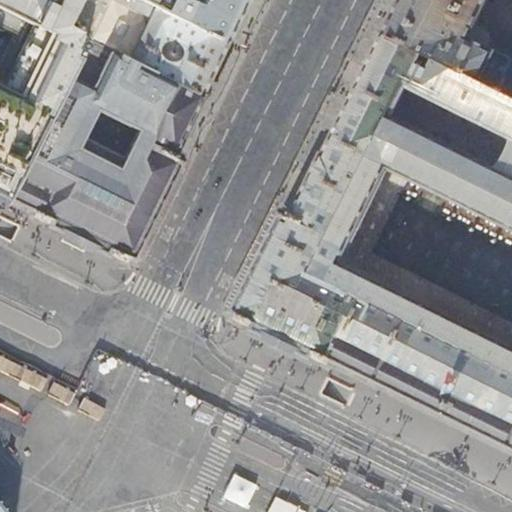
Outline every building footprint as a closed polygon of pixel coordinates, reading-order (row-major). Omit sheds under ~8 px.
[(0,0),(0,205),(25,220),(26,216),(92,53),(38,26),(53,0),(0,0)] [(203,31),(142,0),(53,0),(38,26),(92,53),(200,92),(209,71),(223,41),(203,31)] [(223,41),(224,40),(243,0),(142,0),(203,31),(223,41)] [(511,0),(402,0),(386,34),(511,97),(511,0)] [(511,97),(386,34),(325,157),(323,156),(304,193),(294,215),(291,213),(290,216),(282,212),(232,314),(240,317),(238,320),(253,328),(251,332),(316,364),(318,359),(333,367),(334,364),(443,418),(511,452),(511,97)] [(204,96),(230,44),(224,40),(223,41),(209,71),(200,92),(204,96)] [(200,92),(92,53),(26,216),(41,223),(39,228),(54,235),(103,259),(104,255),(120,262),(121,260),(129,264),(139,244),(148,225),(158,206),(167,187),(172,178),(180,161),(171,157),(172,155),(170,154),(172,150),(200,92)]
